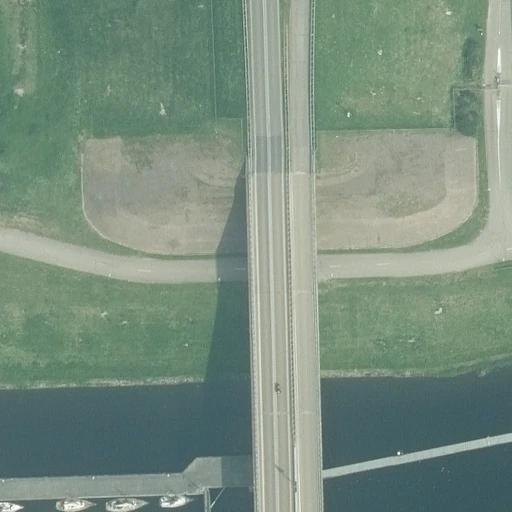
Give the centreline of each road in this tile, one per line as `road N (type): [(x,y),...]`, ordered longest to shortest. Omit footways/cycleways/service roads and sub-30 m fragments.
road 1 (primary): [(280,511),(263,0)]
road 2 (unclassified): [(311,511),(300,0)]
